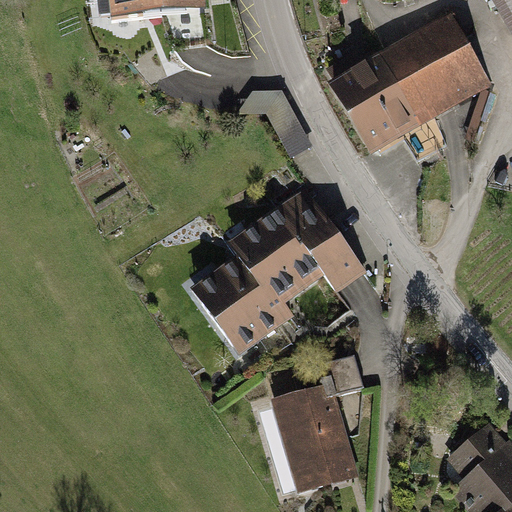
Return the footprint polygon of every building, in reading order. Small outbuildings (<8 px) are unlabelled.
[(99,0),(102,27),(201,17),(199,0),(99,0)] [(511,0),(484,0),(511,45),(511,0)] [(447,18),(325,88),(367,162),(490,92),(447,18)] [(293,163),(316,151),(295,114),(273,126),(293,163)] [(362,280),(303,196),(271,218),(318,285),(330,303),(337,298),(362,280)] [(271,218),(222,252),(229,261),(279,333),(293,323),(283,309),(318,285),(271,218)] [(229,261),(185,292),(236,364),(279,333),(229,261)] [(329,386),(266,404),(269,413),(259,416),(283,501),(357,480),(347,443),(359,440),(361,392),(352,361),(324,369),(329,386)] [(511,458),(487,429),(445,464),(461,484),(448,495),(462,511),(502,511),(511,504),(511,475),(504,466),(511,459),(511,458)]
